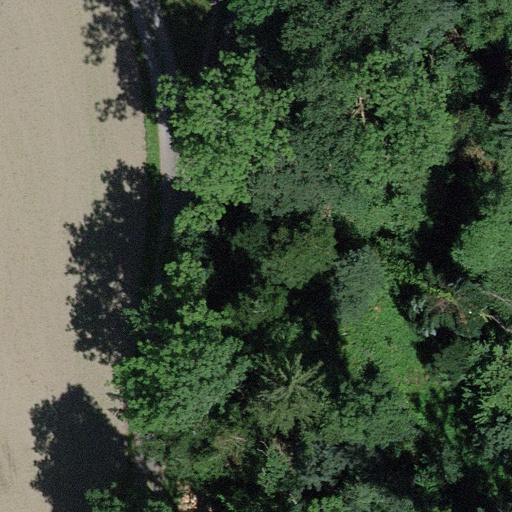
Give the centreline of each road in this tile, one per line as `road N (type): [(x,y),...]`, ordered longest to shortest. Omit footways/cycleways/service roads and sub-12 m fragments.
road 1 (track): [(133,0),(170,161),(146,511)]
road 2 (track): [(170,161),(212,0)]
